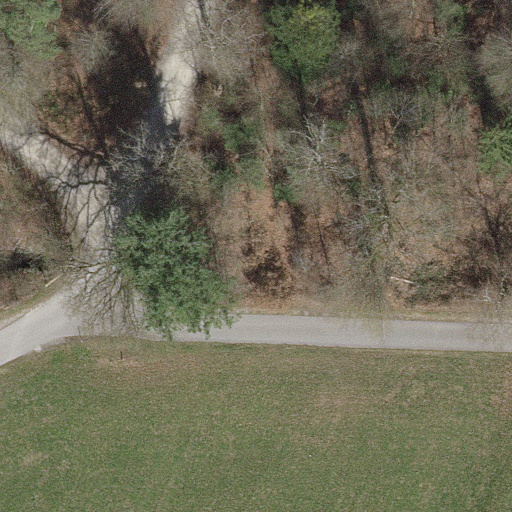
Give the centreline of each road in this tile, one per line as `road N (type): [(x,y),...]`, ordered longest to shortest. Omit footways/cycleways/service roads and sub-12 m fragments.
road 1 (track): [(134,288),(165,309),(234,334),(511,345)]
road 2 (track): [(134,288),(120,203),(164,119),(202,0)]
road 3 (track): [(0,119),(120,203)]
road 4 (track): [(0,341),(134,288)]
